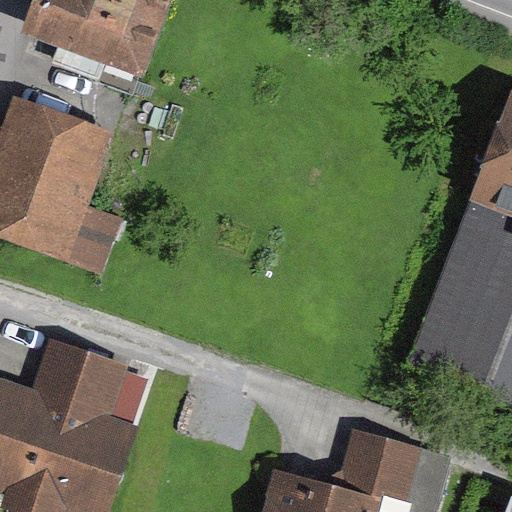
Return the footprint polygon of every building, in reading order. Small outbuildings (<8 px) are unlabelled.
[(154,0),(54,0),(44,24),(129,60),(154,0)] [(118,135),(32,102),(0,184),(0,224),(73,252),(118,135)] [(511,108),(475,211),(511,224),(511,108)] [(511,419),(511,224),(475,211),(412,383),(511,419)] [(67,347),(46,398),(15,385),(0,422),(0,488),(57,511),(111,511),(142,437),(115,426),(136,375),(67,347)] [(435,511),(452,461),(367,434),(349,492),(288,473),(275,511),(435,511)]
